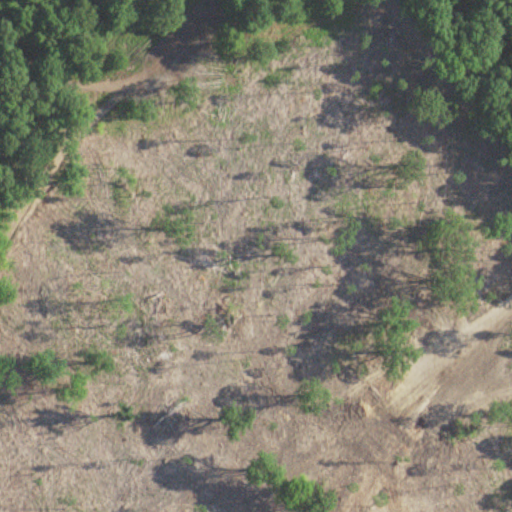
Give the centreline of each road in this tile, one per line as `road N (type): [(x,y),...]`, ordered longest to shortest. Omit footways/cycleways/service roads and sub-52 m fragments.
road 1 (track): [(37,178),(176,22),(208,0)]
road 2 (track): [(511,171),(400,0)]
